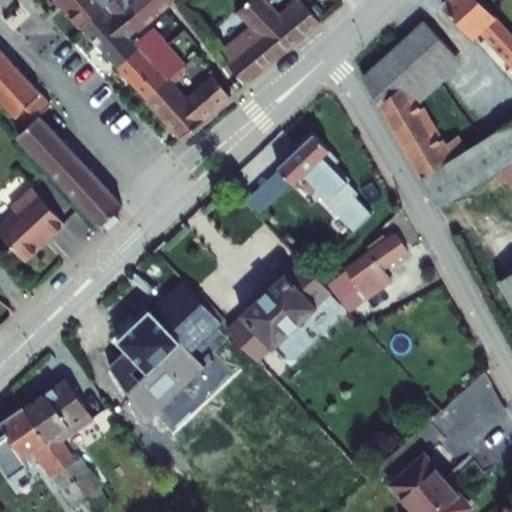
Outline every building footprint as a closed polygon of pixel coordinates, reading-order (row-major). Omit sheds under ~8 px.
[(148,20),(159,10),(149,0),(79,0),(95,18),(116,0),(120,0),(129,11),(132,9),(136,6),(148,20)] [(120,0),(116,0),(95,18),(128,55),(156,31),(152,27),(146,32),(141,26),(129,11),(120,0)] [(149,0),(159,10),(170,0),(149,0)] [(296,0),(288,7),(281,0),(242,0),(270,28),(269,28),(256,39),(236,56),(253,76),(287,47),(329,12),(318,0),(296,0)] [(511,18),(496,0),(457,0),(476,29),(485,22),(511,53),(511,18)] [(141,26),(148,20),(136,6),(132,9),(129,11),(141,26)] [(464,44),(433,10),(371,69),(384,90),(409,73),(418,86),(464,44)] [(156,31),(128,55),(157,89),(186,64),(171,47),(156,31)] [(51,105),(0,47),(0,98),(26,128),(40,115),(51,105)] [(186,64),(157,89),(191,126),(239,87),(222,66),(220,68),(203,82),(195,74),(186,81),(182,76),(190,68),(186,64)] [(195,74),(194,71),(190,68),(182,76),(186,81),(195,74)] [(409,73),(384,90),(410,131),(443,197),(509,159),(511,163),(511,117),(473,142),(463,126),(447,136),(418,86),(409,73)] [(121,205),(40,115),(26,128),(19,134),(100,225),(121,205)] [(323,123),(287,156),(303,173),(324,154),(334,166),(339,161),(349,172),(359,163),(323,123)] [(251,198),(264,211),(297,180),(285,167),(251,198)] [(33,248),(74,211),(42,176),(20,195),(24,200),(9,214),(8,221),(33,248)] [(401,226),(334,274),(347,288),(363,276),(372,290),(397,272),(388,260),(414,242),(401,226)] [(252,308),(235,324),(263,354),(280,338),(283,342),(327,302),(323,299),(339,284),(332,276),(311,254),(297,267),(294,263),(250,305),(252,308)] [(171,285),(156,299),(187,332),(200,320),(193,313),(196,310),(171,285)] [(187,332),(156,299),(126,328),(154,362),(187,332)] [(187,332),(154,362),(161,370),(195,339),(187,332)] [(279,359),(273,365),(285,379),(292,372),(279,359)] [(71,365),(28,393),(69,455),(78,448),(65,427),(98,406),(71,365)] [(69,455),(28,393),(4,410),(27,447),(40,439),(56,463),(69,455)] [(2,448),(22,473),(35,462),(14,438),(2,448)] [(430,446),(424,451),(450,478),(455,473),(430,446)] [(424,451),(398,476),(420,499),(431,511),(457,511),(476,495),(455,473),(450,478),(424,451)] [(69,455),(56,463),(67,478),(79,470),(69,455)] [(0,511),(4,511),(10,508),(0,491),(0,511)] [(411,511),(431,511),(420,499),(409,509),(411,511)]
